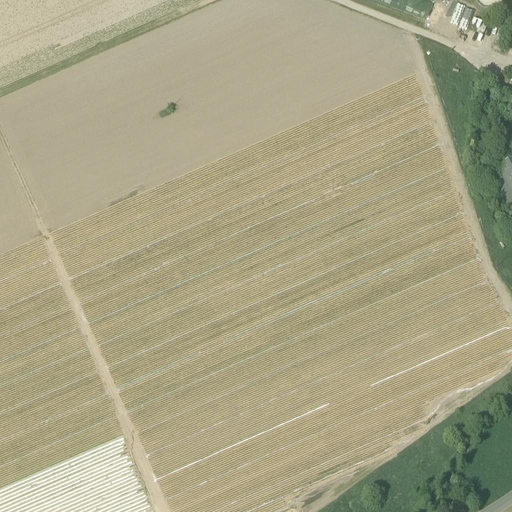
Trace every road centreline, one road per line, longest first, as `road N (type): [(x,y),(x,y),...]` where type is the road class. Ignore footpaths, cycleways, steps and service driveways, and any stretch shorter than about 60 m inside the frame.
road 1 (track): [(206,0),(0,91)]
road 2 (track): [(449,44),(333,0)]
